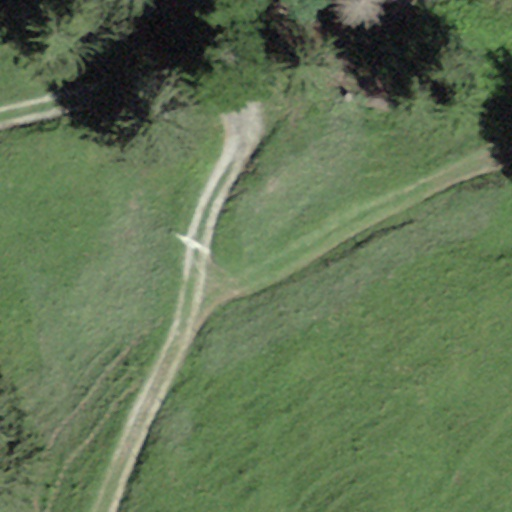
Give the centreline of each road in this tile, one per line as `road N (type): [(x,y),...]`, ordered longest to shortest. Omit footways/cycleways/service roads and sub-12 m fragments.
road 1 (track): [(511,157),(253,283),(207,265),(205,207),(272,125),(230,93),(90,93),(0,118)]
road 2 (track): [(119,511),(207,265)]
